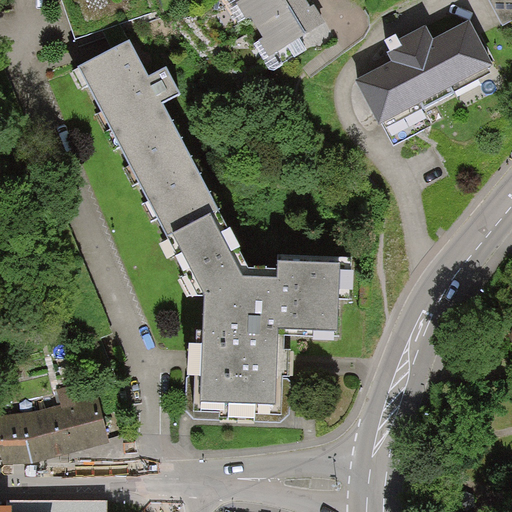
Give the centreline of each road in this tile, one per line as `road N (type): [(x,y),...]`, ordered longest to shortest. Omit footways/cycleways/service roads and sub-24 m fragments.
road 1 (tertiary): [(511,205),(431,303),(380,462)]
road 2 (residential): [(202,478),(0,473)]
road 3 (residential): [(380,462),(233,478)]
road 4 (residential): [(233,478),(376,510)]
